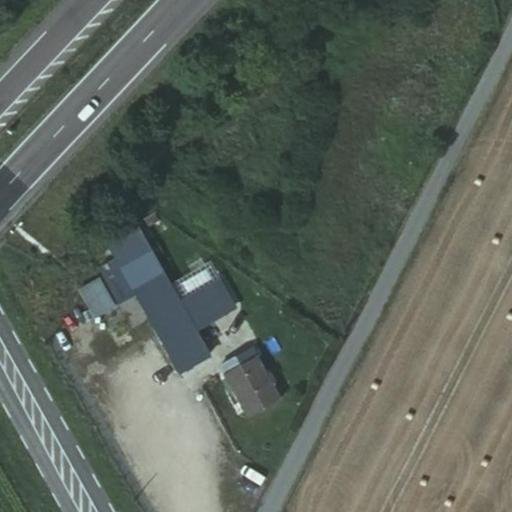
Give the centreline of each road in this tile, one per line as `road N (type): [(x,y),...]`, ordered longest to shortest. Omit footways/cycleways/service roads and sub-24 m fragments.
road 1 (unclassified): [(511,23),(263,511)]
road 2 (motorway): [(0,195),(182,0)]
road 3 (secondary): [(0,350),(91,511)]
road 4 (motorway): [(96,0),(0,103)]
